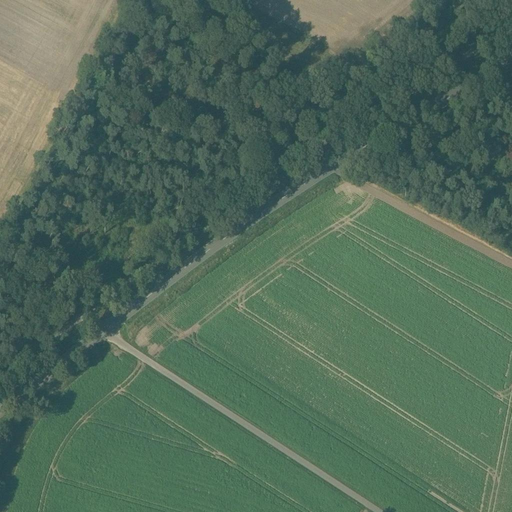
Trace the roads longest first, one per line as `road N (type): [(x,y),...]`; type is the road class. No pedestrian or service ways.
road 1 (tertiary): [(511,62),(274,203),(103,330)]
road 2 (unclassified): [(103,330),(378,511)]
road 3 (tertiary): [(103,330),(0,411)]
